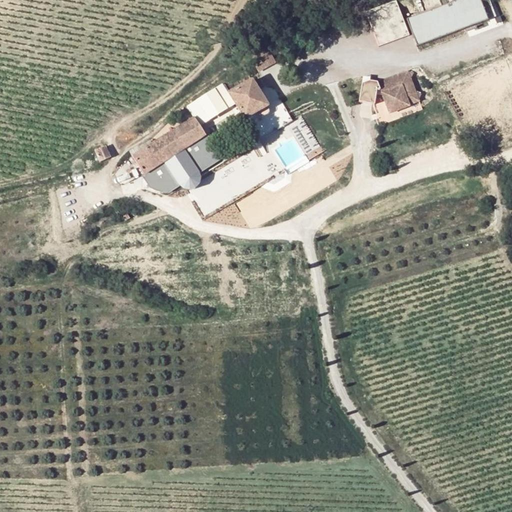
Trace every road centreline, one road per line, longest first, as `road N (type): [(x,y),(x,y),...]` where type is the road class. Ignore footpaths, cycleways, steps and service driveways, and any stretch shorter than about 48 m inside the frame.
road 1 (unknown): [(337,93),(511,33)]
road 2 (unknown): [(511,146),(352,178)]
